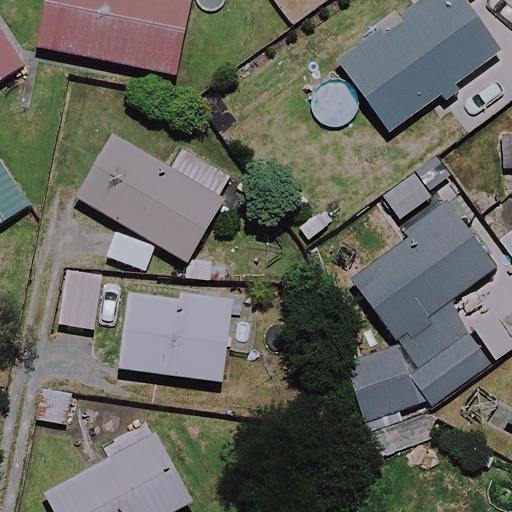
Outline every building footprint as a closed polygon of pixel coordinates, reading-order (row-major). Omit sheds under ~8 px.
[(187,0),(42,0),(34,54),(175,76),(187,0)] [(383,135),(433,102),(439,111),(466,94),(460,85),(495,61),(455,0),(434,0),(337,65),(383,135)] [(0,82),(18,70),(0,44),(0,82)] [(511,135),(496,137),(499,170),(511,169),(511,135)] [(221,204),(109,139),(73,200),(185,265),(221,204)] [(0,225),(25,209),(0,172),(0,225)] [(428,409),(485,363),(465,338),(443,310),(493,269),(447,211),(339,297),(406,381),(428,409)] [(97,280),(61,276),(55,328),(91,332),(97,280)] [(228,304),(123,292),(118,332),(128,333),(123,374),(219,385),(228,304)] [(385,383),(350,393),(363,435),(397,425),(385,383)] [(75,393),(35,389),(30,426),(71,430),(75,393)] [(511,428),(511,404),(502,424),(511,428)] [(180,511),(192,505),(143,426),(102,451),(108,460),(41,502),(47,511),(180,511)]
